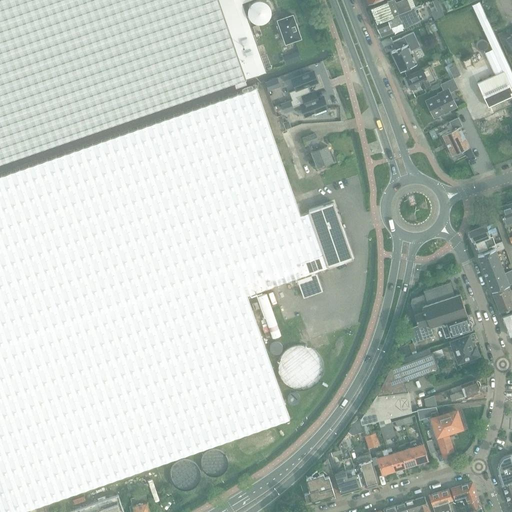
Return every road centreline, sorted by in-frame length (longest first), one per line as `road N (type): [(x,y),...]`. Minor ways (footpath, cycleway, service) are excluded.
road 1 (primary): [(397,232),(382,321),(356,385),(288,467),(223,511)]
road 2 (primary): [(251,511),(317,455),(361,397),(386,347),(418,238)]
road 3 (primary): [(332,0),(398,183)]
road 4 (primary): [(414,178),(346,0)]
road 5 (residential): [(328,511),(478,465)]
road 6 (residential): [(501,364),(460,248),(439,226)]
